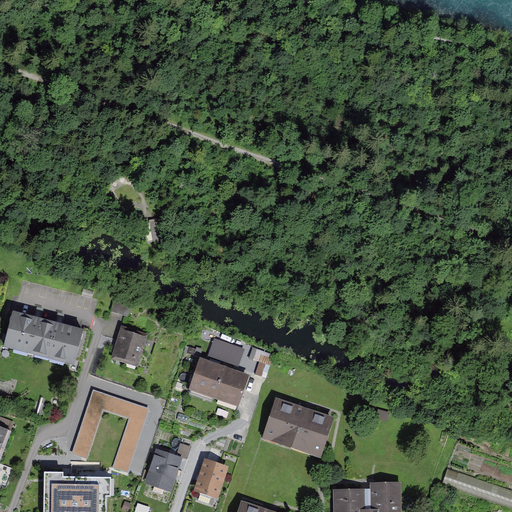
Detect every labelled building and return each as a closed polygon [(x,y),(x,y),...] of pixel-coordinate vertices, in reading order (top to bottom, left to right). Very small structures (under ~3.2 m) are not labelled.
[(114,295),(110,310),(117,312),(121,297),(114,295)] [(87,328),(16,312),(8,346),(79,363),(87,328)] [(148,336),(124,328),(115,355),(139,362),(148,336)] [(251,357),(261,361),(257,371),(266,375),(274,354),(255,347),(251,357)] [(189,388),(238,405),(249,374),(200,357),(189,388)] [(130,470),(149,404),(92,388),(73,453),(89,457),(103,408),(128,416),(114,466),(130,470)] [(320,458),(335,417),(277,396),(262,437),(320,458)] [(388,422),(390,413),(378,409),(375,418),(388,422)] [(0,461),(12,430),(0,425),(0,461)] [(191,445),(180,442),(178,448),(181,449),(180,453),(188,456),(191,445)] [(171,488),(183,455),(159,447),(147,480),(171,488)] [(229,465),(206,458),(195,490),(218,498),(229,465)] [(110,492),(110,473),(63,473),(63,468),(44,468),(44,511),(106,511),(106,492),(110,492)] [(511,505),(511,488),(448,468),(443,484),(511,505)] [(372,489),(335,489),(335,511),(403,511),(403,481),(371,481),(372,489)] [(280,511),(242,499),(237,511),(280,511)]
